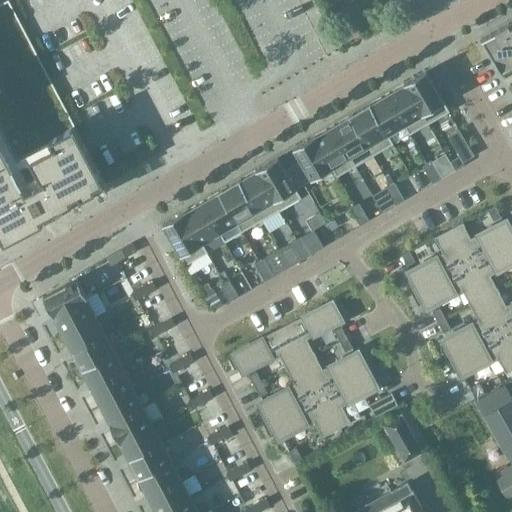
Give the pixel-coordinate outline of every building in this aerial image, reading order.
[(0,241),(2,245),(44,223),(42,219),(107,185),(10,2),(9,0),(8,0),(0,4),(0,241)] [(511,22),(483,39),(483,40),(484,40),(502,71),(503,71),(503,70),(511,64),(511,22)] [(427,72),(405,84),(428,124),(450,112),(427,72)] [(428,125),(428,124),(405,84),(405,85),(388,95),(406,126),(405,126),(410,135),(428,124),(428,125)] [(389,135),(405,126),(406,126),(388,95),(371,105),(371,104),(370,105),(388,136),(389,135)] [(350,116),(373,156),(394,144),(389,135),(388,136),(370,105),(350,116)] [(350,117),(333,127),(356,166),(373,156),(350,116),(350,117)] [(337,177),(356,166),(333,127),(316,137),(316,136),(315,137),(333,168),(333,169),(337,177)] [(304,185),(333,169),(333,168),(315,137),(294,149),(301,161),(293,166),(304,185)] [(451,162),(456,171),(465,166),(460,156),(451,162)] [(304,185),(293,166),(286,170),(278,158),(257,171),(280,211),(302,198),(297,190),(304,185)] [(428,175),(438,170),(432,161),(428,164),(423,166),(428,175)] [(438,170),(428,175),(433,184),(443,179),(438,170)] [(280,211),(257,171),(256,171),(257,171),(240,181),(240,180),(239,181),(262,221),(279,211),(280,211)] [(389,174),(385,177),(391,185),(394,183),(389,174)] [(242,233),(262,221),(239,181),(220,192),(238,223),(237,224),(242,233)] [(391,197),(400,191),(395,183),(394,183),(391,185),(386,188),(391,197)] [(400,191),(391,197),(396,206),(405,200),(400,191)] [(220,234),(237,224),(238,223),(220,192),(219,193),(202,203),(220,234)] [(185,212),(184,213),(203,244),(220,234),(202,203),(185,213),(185,212)] [(355,217),(365,212),(360,203),(350,209),(355,217)] [(496,206),(488,210),(494,221),(502,217),(496,206)] [(365,212),(355,217),(361,226),(370,221),(365,212)] [(208,253),(203,244),(184,213),(163,225),(186,265),(208,253)] [(449,230),(467,265),(511,240),(511,224),(510,226),(507,220),(471,239),(465,227),(466,226),(464,223),(449,230)] [(412,293),(467,265),(449,230),(435,238),(437,242),(444,254),(408,272),(411,278),(406,281),(412,293)] [(297,251),(307,246),(302,237),(292,242),(297,251)] [(511,240),(467,265),(485,298),(499,291),(498,288),(497,288),(491,276),(511,264),(511,240)] [(133,243),(122,249),(122,250),(127,258),(137,252),(133,243)] [(307,246),(297,251),(303,260),(312,255),(307,246)] [(410,251),(403,255),(408,266),(416,262),(410,251)] [(260,273),(269,267),(264,259),(255,264),(260,273)] [(470,306),(485,298),(467,265),(412,293),(419,306),(424,303),(427,309),(463,290),(469,302),(469,303),(470,306)] [(269,267),(260,273),(265,282),(275,276),(269,267)] [(204,271),(196,275),(201,286),(210,281),(204,271)] [(43,297),(53,316),(88,298),(78,279),(43,297)] [(225,293),(234,288),(229,279),(220,284),(225,293)] [(153,282),(143,287),(147,295),(157,290),(153,282)] [(209,283),(200,288),(204,294),(213,289),(209,283)] [(143,287),(132,293),(136,301),(147,295),(143,287)] [(234,288),(225,293),(230,302),(239,297),(234,288)] [(485,298),(503,332),(511,326),(511,303),(507,306),(500,294),(501,294),(499,291),(485,298)] [(88,299),(88,298),(53,316),(54,317),(63,334),(97,316),(88,299)] [(297,319),(283,327),(301,362),(316,354),(314,351),(314,352),(307,339),(343,321),(340,315),(345,312),(338,298),(330,302),(331,302),(297,320),(297,319)] [(441,348),(448,361),(503,332),(485,298),(470,306),(472,309),(473,308),(479,320),(443,339),(446,345),(441,348)] [(433,312),(439,323),(446,319),(440,308),(433,312)] [(106,335),(97,316),(63,334),(72,351),(72,352),(106,335)] [(172,318),(162,324),(166,331),(176,326),(172,318)] [(452,330),(446,319),(439,323),(444,334),(452,330)] [(162,324),(151,329),(155,337),(166,331),(162,324)] [(511,326),(503,332),(511,349),(511,326)] [(285,366),(287,369),(301,362),(283,327),(268,335),(269,335),(236,352),(228,356),(236,370),(241,367),(244,373),(280,354),(286,366),(285,366)] [(340,341),(348,337),(342,327),(335,331),(340,341)] [(506,374),(511,370),(511,349),(503,332),(448,361),(454,373),(460,371),(463,376),(498,358),(505,370),(504,370),(506,374)] [(116,353),(106,335),(72,352),(82,370),(116,353)] [(348,337),(340,341),(346,352),(354,348),(348,337)] [(301,362),(319,396),(374,367),(367,354),(362,357),(359,351),(323,370),(317,358),(318,357),(316,354),(301,362)] [(125,371),(116,353),(82,370),(82,371),(83,371),(92,388),(125,371)] [(181,360),(185,367),(195,362),(191,354),(181,360)] [(185,367),(181,360),(170,365),(174,373),(185,367)] [(258,412),(264,424),(319,396),(301,362),(287,369),(289,373),(289,372),(295,384),(260,403),(263,409),(258,412)] [(319,396),(337,430),(352,422),(350,418),(349,419),(343,407),(378,388),(375,382),(381,379),(374,367),(319,396)] [(135,389),(125,371),(92,388),(101,406),(135,389)] [(249,375),(255,386),(262,382),(257,371),(249,375)] [(268,393),(262,382),(255,386),(261,397),(268,393)] [(480,383),(472,387),(478,398),(486,394),(480,383)] [(144,407),(135,389),(101,406),(110,423),(110,424),(110,425),(144,407)] [(210,390),(200,396),(204,403),(214,398),(210,390)] [(392,393),(370,405),(376,417),(399,405),(392,393)] [(200,396),(189,401),(193,409),(204,403),(200,396)] [(323,438),(337,430),(319,396),(264,424),(271,437),(276,434),(279,440),(315,421),(321,433),(321,434),(323,438)] [(511,401),(485,417),(509,459),(511,457),(511,401)] [(144,407),(110,425),(120,443),(154,425),(144,407)] [(390,421),(399,438),(394,441),(406,462),(423,452),(402,414),(390,421)] [(154,425),(120,443),(121,443),(129,460),(129,461),(163,443),(154,425)] [(229,426),(219,432),(223,440),(233,434),(229,426)] [(219,432),(208,438),(212,445),(223,440),(219,432)] [(129,461),(139,479),(173,461),(163,443),(129,461)] [(297,448),(289,452),(295,463),(303,459),(297,448)] [(182,479),(173,461),(139,479),(139,480),(140,479),(149,497),(182,479)] [(248,463),(238,468),(242,476),(252,470),(248,463)] [(511,499),(511,466),(496,475),(510,500),(511,499)] [(238,468),(227,474),(231,481),(242,476),(238,468)] [(149,497),(156,511),(163,511),(192,497),(182,479),(149,497)] [(412,492),(408,485),(408,484),(407,484),(392,493),(392,492),(391,493),(392,494),(396,502),(377,511),(424,511),(414,493),(413,492),(412,492)] [(199,511),(192,497),(163,511),(199,511)] [(267,499),(257,504),(261,511),(271,506),(267,499)]
